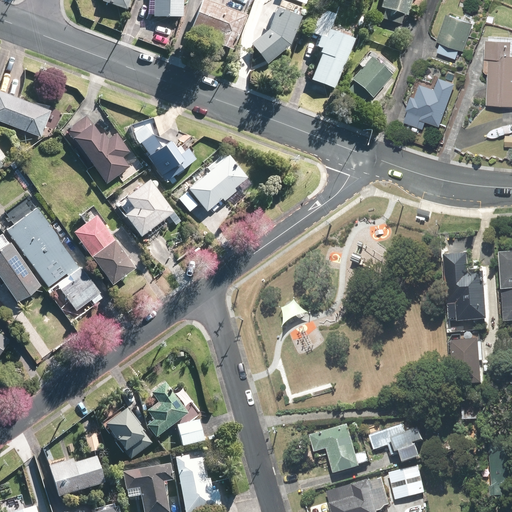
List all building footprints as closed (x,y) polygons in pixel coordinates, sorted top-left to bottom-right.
[(148,0),(148,12),(154,13),(154,17),(183,18),(183,0),(148,0)] [(246,15),(208,0),(200,0),(191,25),(218,36),(215,42),(232,49),(246,15)] [(408,15),(412,0),(382,0),(381,6),(385,8),(382,17),(401,23),(404,14),(408,15)] [(289,44),(301,16),(277,6),(266,31),(251,43),(267,62),(289,44)] [(461,61),(476,23),(450,12),(438,41),(442,43),(438,52),(461,61)] [(336,87),(353,37),(330,29),(332,25),(317,20),(313,33),(320,36),(317,46),(321,47),(319,52),(321,52),(312,79),(336,87)] [(488,73),(490,73),(489,106),(511,106),(511,41),(489,41),(488,73)] [(372,97),(392,75),(370,56),(362,65),(363,66),(352,79),(372,97)] [(442,126),(457,84),(440,78),(436,90),(422,86),(418,98),(414,97),(409,109),(411,110),(407,122),(425,128),(427,121),(442,126)] [(48,111),(0,92),(0,119),(39,134),(48,111)] [(86,117),(69,130),(107,181),(128,166),(121,157),(128,152),(115,134),(105,142),(86,117)] [(150,155),(149,155),(166,179),(195,158),(188,149),(178,157),(168,142),(152,137),(144,126),(134,133),(150,155)] [(246,176),(229,157),(191,189),(208,208),(246,176)] [(172,211),(149,180),(127,197),(135,207),(127,214),(142,233),(172,211)] [(36,211),(9,230),(49,285),(76,265),(36,211)] [(97,216),(76,231),(114,281),(135,266),(97,216)] [(39,285),(10,245),(0,251),(0,274),(18,300),(39,285)] [(511,254),(501,255),(507,319),(511,318),(511,254)] [(489,319),(485,274),(468,275),(466,255),(446,257),(449,298),(458,298),(460,321),(489,319)] [(97,293),(81,270),(60,285),(77,308),(97,293)] [(479,341),(454,343),(457,384),(482,382),(479,341)] [(148,426),(156,435),(186,413),(165,385),(153,393),(160,403),(149,411),(155,420),(148,426)] [(125,410),(106,425),(129,456),(149,442),(125,410)] [(198,422),(179,426),(183,445),(202,441),(198,422)] [(358,466),(347,426),(314,436),(318,452),(330,449),(336,472),(358,466)] [(403,426),(372,437),(377,449),(390,445),(393,453),(402,450),(406,462),(419,458),(414,443),(423,440),(420,431),(407,435),(403,426)] [(95,434),(84,437),(87,453),(98,450),(95,434)] [(511,455),(493,456),(495,493),(511,491),(511,455)] [(72,461),(51,467),(59,493),(102,481),(95,457),(73,463),(72,461)] [(187,457),(176,459),(186,511),(188,511),(195,511),(194,511),(209,511),(219,510),(215,491),(210,492),(208,479),(204,480),(201,458),(187,461),(187,457)] [(169,465),(126,473),(128,488),(139,486),(143,511),(163,511),(167,511),(161,480),(171,479),(169,465)] [(413,468),(391,474),(397,499),(425,492),(420,471),(414,472),(413,468)] [(376,511),(368,483),(355,487),(358,498),(333,505),(334,511),(376,511)]
